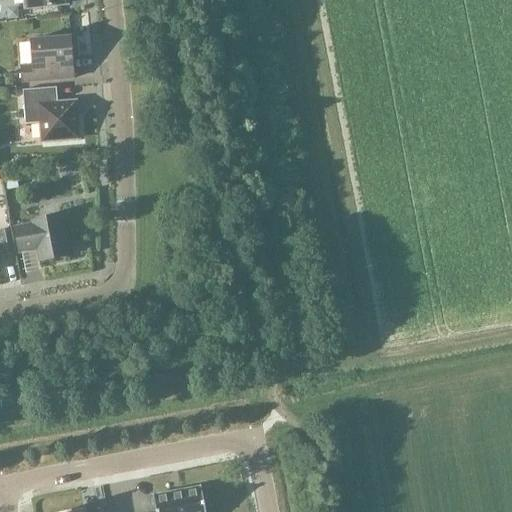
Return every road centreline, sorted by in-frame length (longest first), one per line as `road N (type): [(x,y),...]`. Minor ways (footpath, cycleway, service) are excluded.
road 1 (residential): [(110,0),(121,100),(122,278),(104,294),(0,314)]
road 2 (residential): [(511,388),(254,437)]
road 3 (residential): [(2,485),(254,437)]
